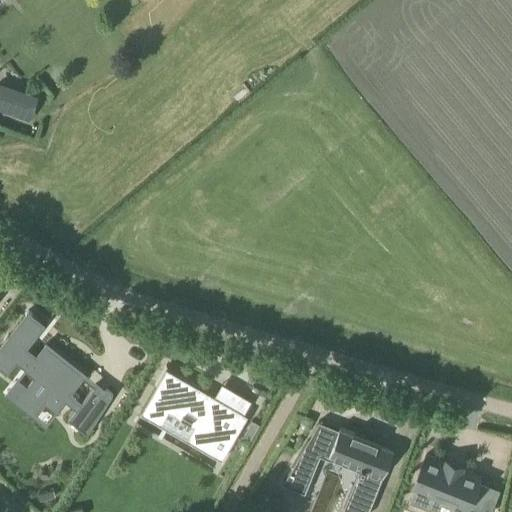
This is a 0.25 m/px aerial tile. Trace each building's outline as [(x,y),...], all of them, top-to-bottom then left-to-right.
[(0,86),(0,107),(30,118),(37,100),(0,86)] [(40,323),(25,311),(0,343),(25,363),(6,386),(42,415),(61,391),(71,399),(65,408),(73,414),(82,421),(104,385),(42,338),(32,351),(24,345),(40,323)] [(165,405),(198,426),(189,439),(220,459),(246,418),(242,415),(238,420),(210,402),(213,397),(167,367),(141,408),(157,418),(165,405)] [(249,443),(259,426),(252,422),(243,439),(249,443)] [(345,508),(354,511),(369,511),(393,450),(377,444),(378,441),(340,427),(330,450),(307,441),(283,485),(306,493),(320,455),(346,465),(349,457),(362,462),(345,508)] [(410,502),(429,508),(434,496),(462,507),(460,511),(486,511),(487,508),(470,502),(480,475),(425,455),(410,502)]
